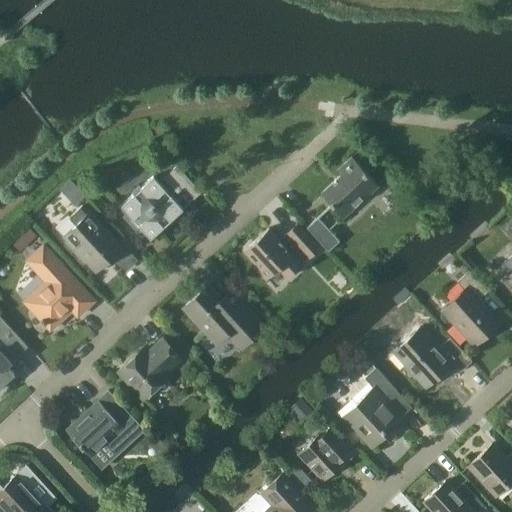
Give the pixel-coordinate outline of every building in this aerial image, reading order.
[(369,156),(359,165),(351,156),(336,170),(340,174),(320,193),(343,217),(375,187),(390,204),(402,193),(369,156)] [(158,182),(153,176),(141,187),(138,185),(131,192),(133,194),(120,205),(132,217),(130,220),(137,227),(139,225),(151,237),(162,227),(165,229),(172,222),(170,220),(183,208),(171,196),(177,191),(188,203),(201,192),(177,165),(158,182)] [(62,185),(76,198),(84,189),(70,176),(62,185)] [(117,243),(82,205),(69,217),(76,224),(64,235),(67,239),(66,240),(85,261),(87,260),(96,271),(119,249),(133,264),(139,259),(121,239),(117,243)] [(339,240),(318,218),(317,217),(306,227),(328,251),(339,240)] [(267,228),(243,250),(259,267),(256,270),(265,279),(278,268),(287,277),(319,248),(296,223),(278,239),(267,228)] [(28,225),(19,233),(28,243),(37,236),(28,225)] [(24,301),(50,329),(71,309),(77,315),(94,300),(43,244),(26,260),(45,281),(24,301)] [(469,270),(457,281),(465,290),(442,311),(472,344),(497,321),(478,300),(488,291),(469,270)] [(229,309),(207,285),(184,307),(216,342),(228,331),(241,346),(263,326),(239,299),(229,309)] [(0,385),(14,373),(7,365),(27,346),(0,315),(0,385)] [(471,361),(450,337),(438,347),(420,327),(393,351),(406,365),(404,367),(413,377),(415,375),(425,386),(452,362),(460,371),(471,361)] [(162,338),(146,352),(142,348),(118,370),(143,398),(167,375),(165,372),(181,358),(162,338)] [(372,386),(355,402),(358,405),(344,418),(371,447),(385,434),(388,438),(406,422),(386,400),(397,391),(375,367),(364,377),(372,386)] [(147,433),(129,412),(108,390),(66,429),(105,472),(147,433)] [(302,395),(289,407),(301,421),(315,409),(302,395)] [(331,426),(321,436),(319,434),(299,453),(322,478),(342,460),(344,463),(356,452),(331,426)] [(155,433),(147,441),(155,449),(163,441),(155,433)] [(496,494),(511,479),(511,450),(505,457),(491,443),(468,464),(496,494)] [(296,463),(287,472),(302,490),(312,481),(296,463)] [(308,511),(315,506),(283,472),(267,486),(279,498),(264,511),(308,511)] [(0,511),(51,511),(52,511),(17,473),(0,488),(0,511)] [(424,499),(435,511),(474,511),(483,504),(463,482),(454,490),(445,480),(424,499)]
